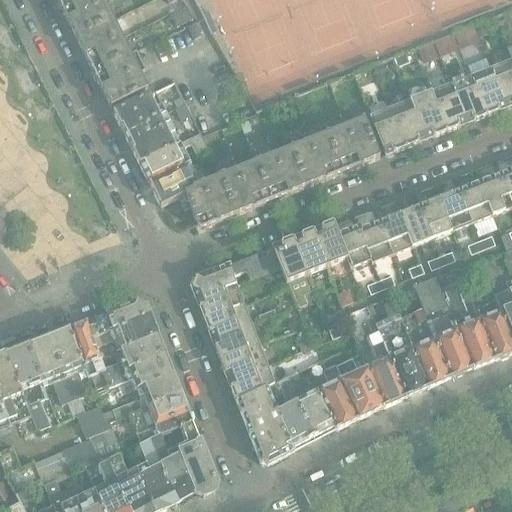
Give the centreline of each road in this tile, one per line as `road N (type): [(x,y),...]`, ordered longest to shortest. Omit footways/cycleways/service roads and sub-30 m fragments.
road 1 (residential): [(159,272),(511,131)]
road 2 (residential): [(159,272),(28,0)]
road 3 (residential): [(256,511),(159,272)]
road 4 (secondary): [(511,404),(284,511)]
road 5 (residential): [(13,329),(159,272)]
